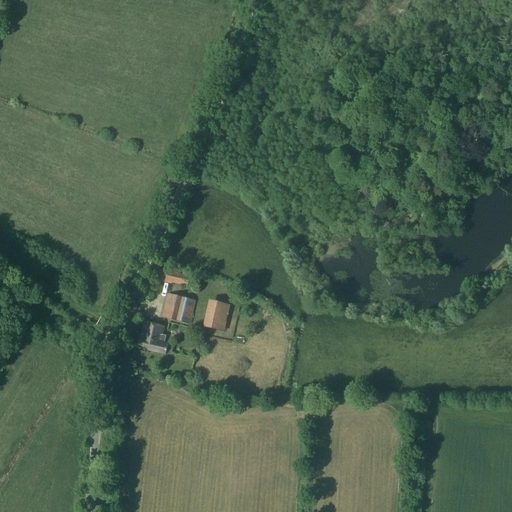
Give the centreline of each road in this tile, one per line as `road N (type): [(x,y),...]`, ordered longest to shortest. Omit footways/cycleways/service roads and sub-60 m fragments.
road 1 (unclassified): [(87,511),(113,329),(263,0)]
road 2 (track): [(0,262),(113,329)]
